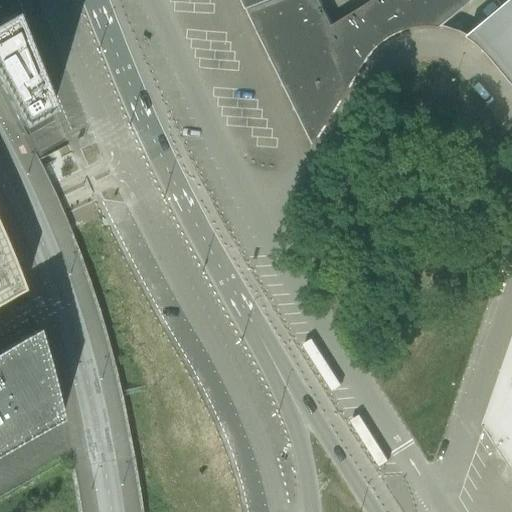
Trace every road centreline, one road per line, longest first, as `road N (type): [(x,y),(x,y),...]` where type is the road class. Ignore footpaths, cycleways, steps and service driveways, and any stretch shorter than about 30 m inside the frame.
road 1 (unclassified): [(438,511),(236,181),(155,0)]
road 2 (unclassified): [(279,511),(253,424),(136,209),(46,0)]
road 3 (secondary): [(240,310),(140,114),(94,0)]
road 4 (secondary): [(372,511),(240,310)]
road 5 (secondary): [(312,511),(288,414),(240,310)]
